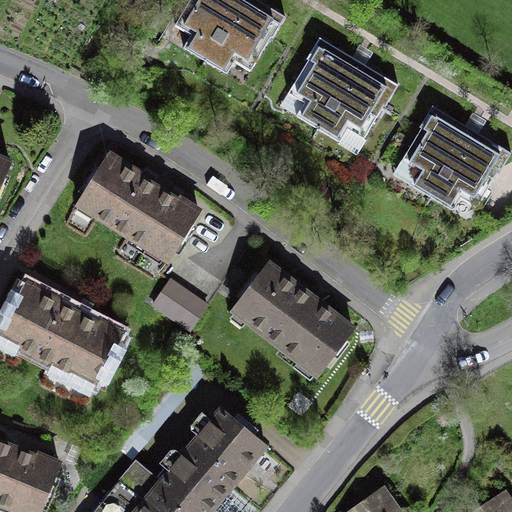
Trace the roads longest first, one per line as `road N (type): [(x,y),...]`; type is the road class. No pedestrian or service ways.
road 1 (residential): [(425,337),(226,181),(96,102)]
road 2 (residential): [(292,511),(425,337)]
road 3 (residential): [(96,102),(0,252)]
road 4 (residential): [(511,247),(460,283),(425,337)]
